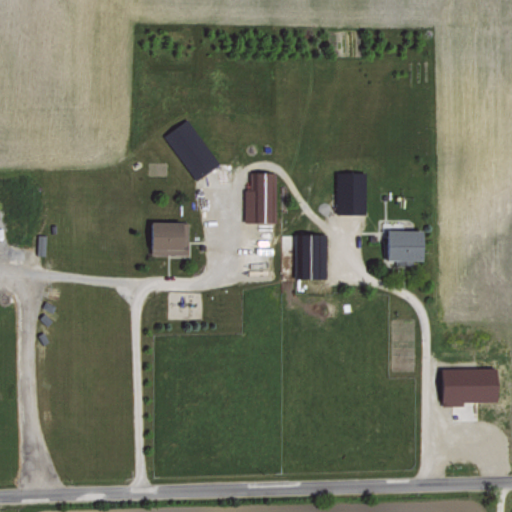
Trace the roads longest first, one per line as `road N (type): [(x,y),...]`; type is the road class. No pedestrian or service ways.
road 1 (residential): [(139,492),(141,291),(212,280),(227,266),(249,163),(272,162),(362,277),(417,299),(424,314),(423,484)]
road 2 (residential): [(0,495),(511,480)]
